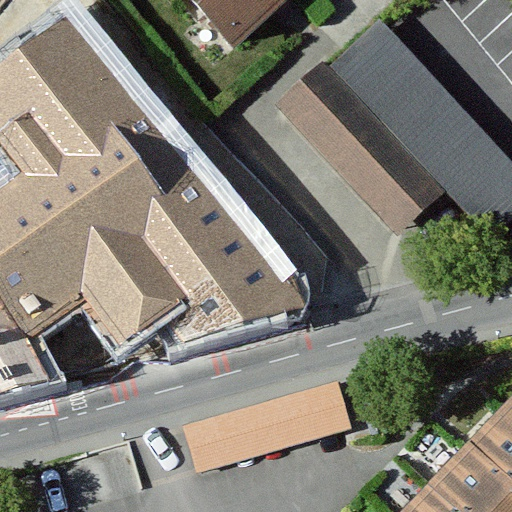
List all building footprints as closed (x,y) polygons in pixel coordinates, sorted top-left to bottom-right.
[(185,0),(239,58),(301,0),(185,0)] [(0,401),(51,388),(32,351),(88,311),(125,358),(163,334),(175,352),(291,324),(302,298),(72,16),(0,73),(0,159),(4,166),(0,169),(0,401)] [(511,229),(511,163),(384,23),(334,69),(495,245),(511,229)] [(400,241),(446,199),(325,68),(280,111),(400,241)] [(339,386),(185,431),(199,479),(353,434),(339,386)] [(511,416),(472,456),(511,493),(511,416)] [(511,511),(511,493),(472,456),(437,492),(458,511),(511,511)] [(458,511),(437,492),(417,511),(458,511)]
